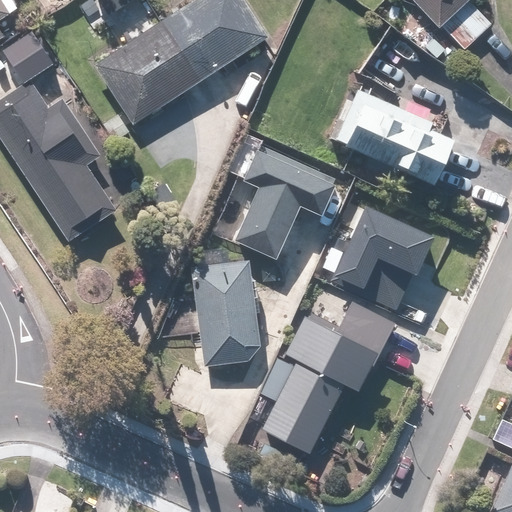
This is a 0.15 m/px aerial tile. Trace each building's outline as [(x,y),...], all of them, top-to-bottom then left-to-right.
[(0,0),(0,41),(8,36),(0,24),(0,23),(24,7),(19,0),(0,0)] [(83,0),(78,4),(90,21),(106,8),(111,15),(130,0),(83,0)] [(248,0),(189,0),(98,61),(139,122),(271,35),(248,0)] [(418,0),(465,49),(494,22),(472,0),(418,0)] [(27,81),(0,99),(0,134),(74,240),(121,207),(116,200),(143,180),(96,112),(64,134),(27,81)] [(357,82),(335,137),(441,181),(460,134),(438,125),(441,117),(357,82)] [(339,178),(261,144),(246,179),(260,185),(237,237),(282,257),(305,204),(324,212),(339,178)] [(444,231),(372,199),(336,278),(401,308),(418,269),(425,272),(444,231)] [(252,254),(195,262),(209,363),(266,355),(252,254)] [(354,302),(342,325),(311,309),(289,351),(285,349),(268,381),(284,389),(265,426),(312,451),(350,379),(364,387),(384,347),(378,344),(390,321),(354,302)] [(511,511),(511,468),(493,510),(496,511),(511,511)]
